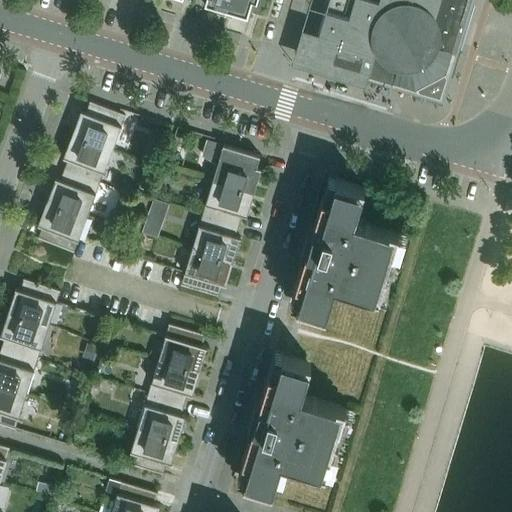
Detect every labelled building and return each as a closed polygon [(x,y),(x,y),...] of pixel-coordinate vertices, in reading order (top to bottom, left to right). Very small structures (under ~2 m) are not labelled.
[(205,0),(204,4),(226,10),(228,0),(205,0)] [(228,0),(226,10),(247,16),(249,10),(260,13),(264,0),(228,0)] [(326,0),(316,37),(445,76),(467,0),(326,0)] [(419,89),(445,76),(316,37),(310,56),(359,71),(359,70),(369,73),(368,74),(419,89)] [(72,132),(112,148),(127,110),(120,108),(119,111),(90,100),(85,111),(81,109),(72,132)] [(100,182),(112,148),(72,132),(63,156),(67,158),(64,168),(100,182)] [(223,143),(212,178),(254,191),(261,167),(256,165),(260,154),(223,143)] [(87,215),(100,182),(64,168),(60,178),(55,176),(46,200),(87,215)] [(303,285),(297,306),(325,314),(335,283),(378,296),(398,230),(355,217),(364,186),(336,177),(329,198),(322,195),(295,283),(303,285)] [(212,178),(202,213),(239,224),(242,213),(247,215),(254,191),(212,178)] [(142,231),(157,236),(168,203),(153,198),(142,231)] [(74,250),(87,215),(46,200),(37,223),(42,225),(38,236),(74,250)] [(202,213),(191,247),(233,260),(240,236),(235,234),(239,224),(202,213)] [(233,260),(191,247),(181,283),(218,294),(221,282),(226,284),(233,260)] [(7,310),(49,324),(60,289),(23,277),(20,288),(15,287),(7,310)] [(38,358),(49,324),(7,310),(0,333),(0,334),(4,336),(1,346),(38,358)] [(169,322),(158,357),(200,370),(207,346),(202,344),(206,333),(169,322)] [(86,357),(93,359),(97,346),(90,344),(86,357)] [(0,383),(26,392),(38,358),(1,346),(0,348),(0,383)] [(268,371),(242,458),(250,460),(243,481),(272,490),(282,458),(325,471),(345,406),(301,393),(311,361),(282,352),(276,373),(268,371)] [(148,391),(184,403),(188,392),(192,394),(200,370),(158,357),(148,391)] [(0,422),(15,427),(26,392),(0,383),(0,422)] [(137,426),(179,439),(186,415),(181,413),(184,403),(148,391),(137,426)] [(126,461),(163,472),(167,461),(171,462),(179,439),(137,426),(126,461)] [(0,479),(9,446),(0,443),(0,479)] [(121,480),(110,511),(156,511),(159,504),(154,502),(158,491),(121,480)] [(46,482),(43,491),(51,493),(53,484),(46,482)] [(48,501),(40,498),(37,507),(45,510),(48,501)]
